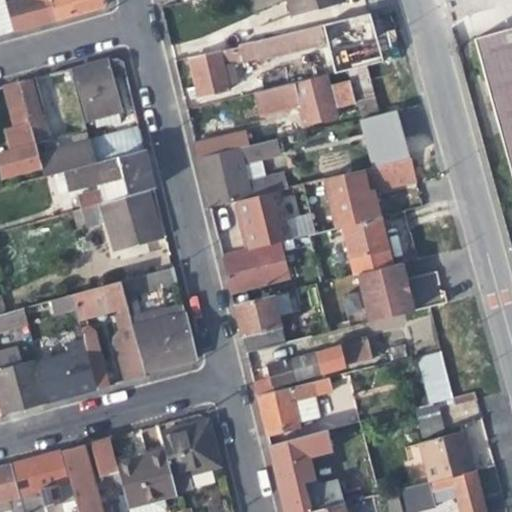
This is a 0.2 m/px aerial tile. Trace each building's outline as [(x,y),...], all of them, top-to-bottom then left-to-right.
[(4,0),(13,31),(33,25),(56,19),(50,0),(4,0)] [(50,0),(56,19),(101,7),(104,0),(50,0)] [(286,0),(291,15),(341,2),(340,0),(286,0)] [(225,66),(341,38),(357,34),(352,16),(190,58),(194,79),(196,86),(189,89),(191,98),(198,96),(199,98),(230,90),(225,66)] [(511,180),(511,25),(472,37),(511,180)] [(341,38),(349,69),(365,65),(361,49),(357,34),(341,38)] [(83,116),(101,112),(99,105),(118,100),(115,89),(112,76),(125,72),(122,62),(115,57),(69,69),(83,116)] [(378,114),(365,65),(349,69),(361,118),(378,114)] [(325,75),(256,92),(251,94),(256,115),(296,106),(298,114),(301,125),(335,117),(325,75)] [(17,81),(27,115),(38,111),(29,78),(17,81)] [(0,174),(1,179),(42,167),(38,154),(35,144),(27,115),(17,81),(0,86),(0,87),(6,109),(12,130),(4,131),(10,151),(0,154),(0,174)] [(120,107),(118,100),(99,105),(101,112),(120,107)] [(45,134),(38,111),(27,115),(35,144),(41,141),(45,134)] [(87,131),(72,136),(74,144),(90,140),(87,131)] [(244,131),(194,143),(197,157),(247,146),(244,131)] [(359,154),(365,153),(386,148),(383,135),(382,131),(355,138),(359,154)] [(105,136),(90,140),(96,162),(144,148),(141,135),(107,143),(105,136)] [(74,144),(72,136),(64,138),(66,146),(38,154),(42,167),(44,177),(62,172),(96,162),(90,140),(74,144)] [(276,139),(247,146),(197,157),(209,207),(236,200),(277,190),(298,186),(294,171),(247,182),(242,162),(280,154),(276,139)] [(78,195),(82,209),(149,190),(154,189),(148,164),(144,148),(96,162),(62,172),(66,188),(99,180),(101,189),(78,195)] [(365,153),(368,169),(391,164),(386,148),(365,153)] [(415,173),(412,160),(323,180),(335,227),(341,225),(380,216),(376,191),(416,183),(415,173)] [(157,219),(149,190),(82,209),(78,210),(84,227),(110,221),(117,249),(162,237),(157,219)] [(285,223),(277,190),(236,200),(242,226),(248,250),(289,239),(285,223)] [(315,232),(312,216),(285,223),(289,239),(315,232)] [(380,216),(341,225),(350,258),(388,249),(383,231),(380,216)] [(222,259),(231,294),(258,286),(289,279),(281,244),(222,259)] [(421,280),(416,260),(400,263),(363,270),(375,320),(428,307),(421,280)] [(124,298),(177,283),(173,266),(120,281),(124,298)] [(127,310),(124,298),(120,281),(72,295),(78,320),(96,315),(99,324),(104,322),(109,321),(107,312),(120,308),(120,312),(127,310)] [(239,329),(244,351),(284,341),(281,326),(273,294),(233,304),(239,329)] [(0,315),(9,313),(4,295),(0,295),(0,315)] [(37,305),(41,317),(46,337),(54,364),(85,356),(88,355),(81,329),(78,320),(72,295),(47,302),(37,305)] [(129,319),(132,327),(185,313),(183,305),(160,311),(129,319)] [(0,330),(27,322),(27,321),(24,309),(9,313),(0,315),(0,330)] [(185,313),(132,327),(134,337),(143,371),(196,358),(185,313)] [(417,349),(437,342),(429,315),(408,321),(417,349)] [(32,341),(46,337),(41,317),(27,321),(27,322),(32,341)] [(89,327),(81,329),(88,355),(96,384),(97,388),(110,384),(96,330),(89,327)] [(123,340),(134,378),(144,375),(143,371),(134,337),(123,340)] [(267,372),(272,391),(311,382),(310,376),(367,362),(363,340),(342,342),(316,349),(317,355),(318,360),(267,372)] [(390,361),(408,357),(404,343),(387,348),(390,361)] [(452,398),(448,383),(439,350),(419,355),(423,371),(426,371),(435,402),(452,398)] [(92,385),(85,356),(54,364),(49,366),(40,368),(47,397),(72,391),(92,385)] [(47,357),(37,360),(40,368),(49,366),(47,357)] [(37,358),(0,368),(0,414),(25,408),(47,402),(46,398),(47,397),(40,368),(37,360),(37,358)] [(327,378),(311,382),(272,391),(255,395),(261,419),(265,436),(297,427),(291,401),(329,390),(327,378)] [(419,434),(444,430),(440,404),(415,407),(419,434)] [(189,474),(222,467),(221,463),(219,464),(208,421),(184,427),(161,432),(165,450),(174,490),(192,486),(189,474)] [(330,452),(324,430),(317,432),(267,445),(277,480),(283,511),(310,511),(337,505),(341,505),(336,484),(320,488),(313,483),(306,458),(330,452)] [(417,446),(426,483),(471,472),(464,447),(461,435),(417,446)] [(109,436),(91,441),(100,471),(114,463),(109,436)] [(79,447),(65,450),(79,511),(109,511),(87,445),(79,447)] [(138,457),(114,463),(115,467),(126,510),(176,497),(174,490),(165,450),(138,457)] [(72,499),(66,480),(59,451),(35,457),(11,463),(24,511),(46,511),(45,506),(72,499)] [(24,511),(11,463),(0,466),(0,501),(8,500),(11,511),(24,511)] [(481,511),(471,472),(426,483),(401,490),(405,504),(431,498),(430,493),(453,487),(459,511),(481,511)] [(400,511),(400,509),(396,491),(386,494),(390,511),(400,511)]
